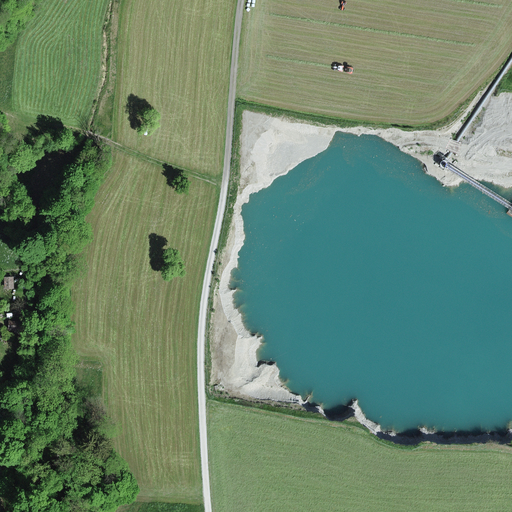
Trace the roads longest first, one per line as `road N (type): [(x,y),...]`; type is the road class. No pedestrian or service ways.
road 1 (track): [(208,511),(204,309),(226,183),(242,0)]
road 2 (track): [(86,133),(225,186)]
